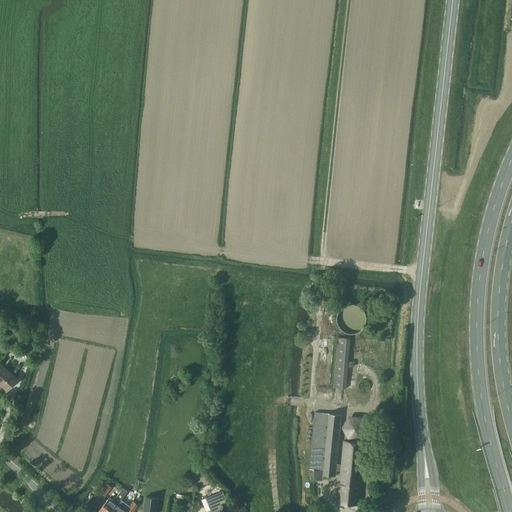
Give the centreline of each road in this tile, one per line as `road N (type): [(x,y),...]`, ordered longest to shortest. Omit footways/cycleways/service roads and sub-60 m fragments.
road 1 (tertiary): [(426,470),(417,317),(452,0)]
road 2 (tertiary): [(511,157),(483,252),(476,339),(488,434),(511,510)]
road 3 (track): [(322,289),(294,286),(275,398),(278,511)]
road 4 (tertiary): [(511,419),(498,343),(511,216)]
